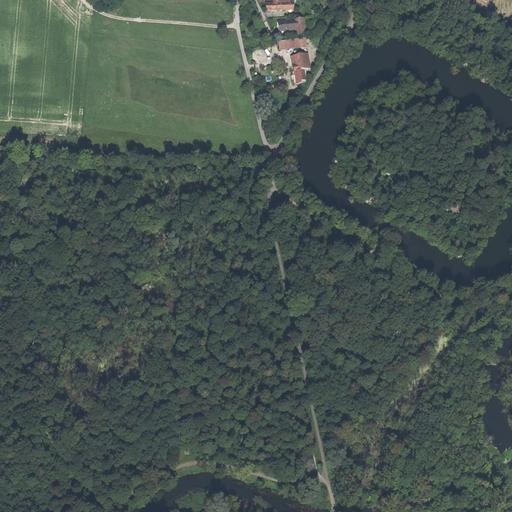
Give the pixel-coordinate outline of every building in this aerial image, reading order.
[(266,7),(266,10),(282,10),(282,2),(277,3),(277,0),(272,0),(273,2),(266,3),(266,7)] [(304,18),(295,19),(296,29),(297,35),(306,34),(306,33),(304,18)] [(292,21),(278,22),(278,27),(279,31),(293,29),(292,21)] [(278,41),(279,50),(302,47),(302,39),(278,41)] [(308,53),(301,54),(305,69),(311,68),(308,53)] [(295,56),(291,56),(294,71),(303,69),(305,69),(301,54),(295,56)] [(306,81),(303,69),(294,71),(296,83),(306,81)] [(457,494),(464,495),(465,490),(445,486),(444,492),(457,495),(457,494)]
